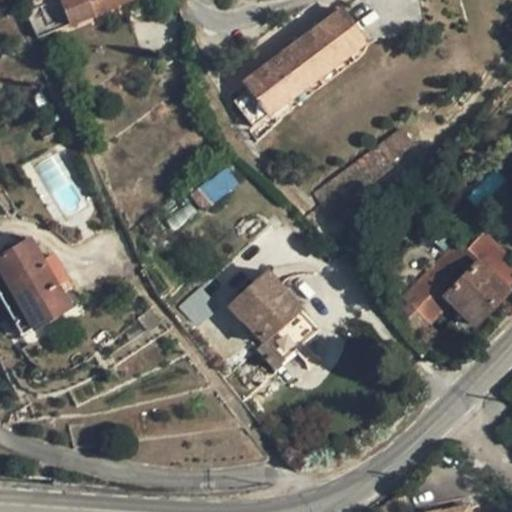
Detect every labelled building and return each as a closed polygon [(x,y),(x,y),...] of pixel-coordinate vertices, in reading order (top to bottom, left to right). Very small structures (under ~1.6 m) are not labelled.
[(54,0),(25,12),(38,39),(96,16),(131,0),(54,0)] [(270,114),(366,42),(342,10),(245,82),(250,89),(234,101),(253,126),(270,114)] [(54,127),(42,133),(46,142),(59,136),(54,127)] [(389,137),(376,147),(388,162),(401,153),(389,137)] [(388,162),(376,147),(314,193),(329,213),(391,167),(388,162)] [(196,189),(207,205),(239,183),(227,167),(196,189)] [(476,326),(511,288),(511,262),(483,234),(467,250),(458,242),(403,300),(408,304),(404,307),(400,303),(387,316),(412,341),(451,301),(476,326)] [(0,259),(0,260),(0,259),(0,297),(22,336),(69,310),(32,242),(29,238),(0,254),(0,259)] [(269,273),(230,307),(242,321),(243,321),(263,343),(257,348),(276,370),(319,332),(279,286),(280,285),(269,273)]
